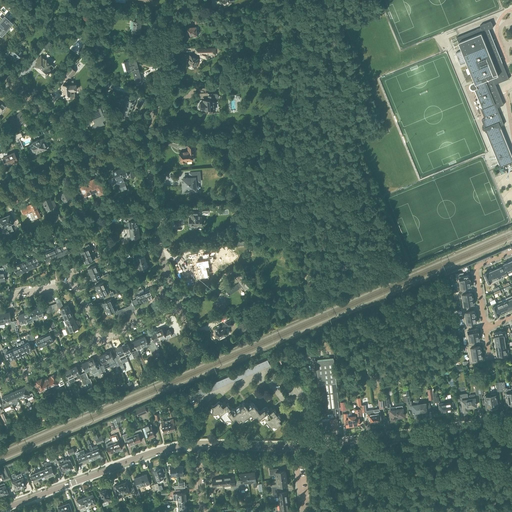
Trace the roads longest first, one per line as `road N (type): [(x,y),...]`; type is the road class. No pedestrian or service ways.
road 1 (tertiary): [(194,444),(300,447),(511,419)]
road 2 (tertiary): [(0,510),(114,464),(194,444)]
road 3 (residential): [(177,306),(156,232),(147,133)]
road 4 (unknown): [(206,396),(253,377),(285,381),(296,391),(312,446)]
road 5 (residential): [(147,133),(173,0)]
road 6 (residential): [(101,339),(75,286),(0,297)]
road 7 (residential): [(89,157),(0,72)]
